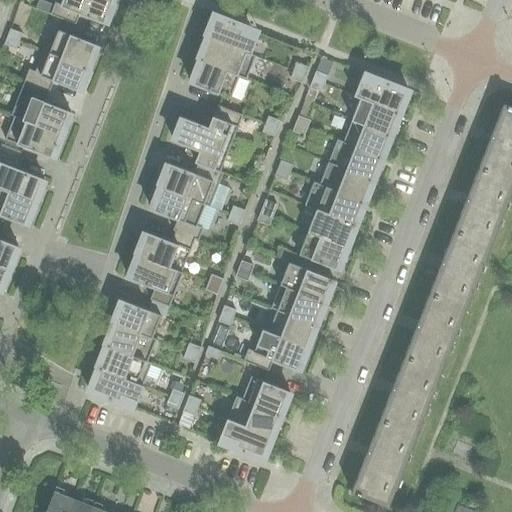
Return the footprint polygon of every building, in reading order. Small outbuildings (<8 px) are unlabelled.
[(63,0),(61,6),(55,4),(51,16),(75,25),(79,15),(105,25),(114,2),(109,0),(63,0)] [(245,26),(215,15),(206,39),(207,39),(255,58),(255,57),(251,55),(257,41),(241,34),(245,26)] [(10,30),(7,38),(19,42),(22,35),(10,30)] [(43,52),(88,69),(97,46),(71,35),(71,36),(58,31),(50,53),(44,51),(43,52)] [(16,50),(19,42),(7,38),(4,45),(16,50)] [(198,62),(200,62),(239,77),(246,80),(255,58),(207,39),(198,62)] [(35,73),(29,70),(24,83),(49,93),(53,82),(79,92),(88,69),(43,52),(35,73)] [(239,77),(200,62),(191,85),(217,95),(218,95),(230,99),(239,77)] [(296,64),(293,72),(305,76),(307,69),(296,64)] [(293,72),(290,79),(302,84),(305,76),(293,72)] [(324,84),(327,77),(316,72),(313,80),(324,84)] [(361,81),(355,96),(399,114),(409,91),(379,79),(376,87),(361,81)] [(313,80),(310,87),(322,91),(324,84),(313,80)] [(17,118),(14,117),(62,136),(71,113),(45,103),(44,103),(26,96),(17,118)] [(391,136),(399,114),(355,96),(355,97),(360,99),(352,121),(391,136)] [(478,170),(511,182),(511,108),(503,105),(478,170)] [(209,128),(183,118),(174,142),(199,152),(195,163),(198,164),(223,174),(220,173),(242,116),(218,106),(209,128)] [(53,159),(62,136),(14,117),(5,140),(27,149),(26,149),(53,159)] [(307,129),(310,121),(299,117),(296,125),(307,129)] [(269,118),(266,125),(277,130),(280,122),(269,118)] [(352,121),(343,143),(337,140),(337,141),(382,159),(391,136),(352,121)] [(266,125),(263,133),(274,137),(277,130),(266,125)] [(296,125),(293,132),(304,136),(307,129),(296,125)] [(382,159),(337,141),(329,163),(373,181),(382,159)] [(0,189),(35,203),(45,180),(19,170),(23,159),(0,150),(0,189)] [(289,174),(292,166),(281,162),(278,169),(289,174)] [(329,163),(320,185),(314,183),(364,203),(373,181),(329,163)] [(194,174),(168,164),(159,188),(160,188),(205,206),(210,208),(223,174),(198,164),(194,174)] [(278,169),(275,177),(286,181),(289,174),(278,169)] [(511,182),(478,170),(453,234),(490,249),(511,193),(511,182)] [(364,203),(314,183),(305,206),(356,226),(364,203)] [(205,206),(160,188),(151,211),(177,221),(173,231),(176,232),(194,239),(198,241),(203,229),(197,227),(205,206)] [(26,226),(35,203),(0,189),(0,217),(1,216),(26,226)] [(317,211),(308,233),(347,248),(356,226),(305,206),(317,211)] [(233,207),(230,215),(242,219),(244,211),(233,207)] [(272,218),(275,211),(264,207),(261,214),(272,218)] [(261,214),(258,221),(269,226),(272,218),(261,214)] [(230,215),(227,222),(239,226),(242,219),(230,215)] [(146,232),(136,256),(137,257),(182,274),(182,273),(181,272),(194,239),(176,232),(171,242),(146,232)] [(338,271),(347,248),(308,233),(299,256),(312,260),(311,261),(338,271)] [(453,234),(427,299),(465,314),(490,249),(453,234)] [(0,266),(9,270),(18,247),(0,239),(0,266)] [(293,253),(279,248),(276,258),(289,263),(293,253)] [(182,274),(137,257),(128,279),(154,289),(150,300),(169,307),(182,274)] [(250,274),(253,267),(242,262),(239,270),(250,274)] [(289,263),(280,286),(325,304),(334,280),(307,270),(307,271),(289,263)] [(0,293),(9,270),(0,266),(0,293)] [(239,270),(236,277),(247,281),(250,274),(239,270)] [(212,276),(209,283),(220,288),(223,280),(212,276)] [(209,283),(206,291),(217,295),(220,288),(209,283)] [(280,286),(271,308),(316,326),(325,304),(280,286)] [(402,364),(439,378),(465,314),(427,299),(402,364)] [(148,311),(122,301),(113,325),(114,325),(155,341),(156,340),(152,338),(161,316),(148,311)] [(233,319),(236,311),(224,307),(221,314),(233,319)] [(263,330),(263,331),(307,348),(316,326),(271,308),(271,309),(277,311),(269,333),(263,330)] [(221,314),(219,322),(230,326),(233,319),(221,314)] [(114,325),(105,347),(106,348),(150,365),(151,364),(147,362),(155,341),(114,325)] [(298,372),(307,348),(263,331),(254,352),(248,350),(244,362),(268,372),(272,361),(298,372)] [(189,344),(186,352),(198,356),(200,349),(189,344)] [(206,355),(217,359),(220,352),(209,347),(206,355)] [(142,386),(150,365),(106,348),(97,370),(98,370),(143,388),(143,387),(142,386)] [(186,352),(183,359),(195,364),(198,356),(186,352)] [(402,364),(376,428),(414,443),(439,378),(402,364)] [(143,388),(98,370),(89,393),(119,404),(122,396),(137,402),(143,388)] [(236,398),(281,415),(290,392),(264,382),(251,377),(242,399),(236,397),(236,398)] [(173,390),(170,398),(181,402),(184,395),(173,390)] [(198,409),(200,401),(189,397),(186,404),(198,409)] [(170,398),(167,405),(178,410),(181,402),(170,398)] [(281,415),(236,398),(227,420),(272,438),(281,415)] [(186,404),(183,412),(195,416),(198,409),(186,404)] [(237,441),(233,449),(263,461),(272,438),(227,420),(221,435),(237,441)] [(351,493),(389,508),(414,443),(376,428),(351,493)] [(46,511),(69,511),(74,501),(62,496),(64,490),(56,487),(46,511)] [(91,511),(95,502),(87,499),(85,505),(74,501),(69,511),(91,511)] [(95,502),(91,511),(103,511),(100,511),(102,505),(95,502)]
